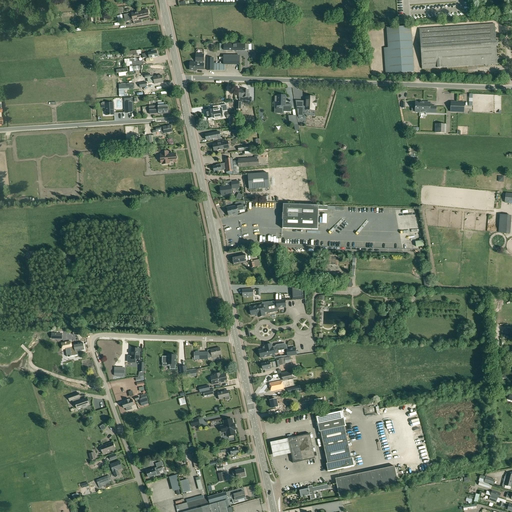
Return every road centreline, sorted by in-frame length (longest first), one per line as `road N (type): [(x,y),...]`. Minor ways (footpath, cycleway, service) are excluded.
road 1 (unclassified): [(511,87),(178,78)]
road 2 (unclassified): [(149,511),(91,339),(236,339)]
road 3 (secondary): [(236,339),(187,118)]
road 4 (unclassified): [(0,129),(187,118)]
road 5 (secondary): [(273,511),(236,339)]
